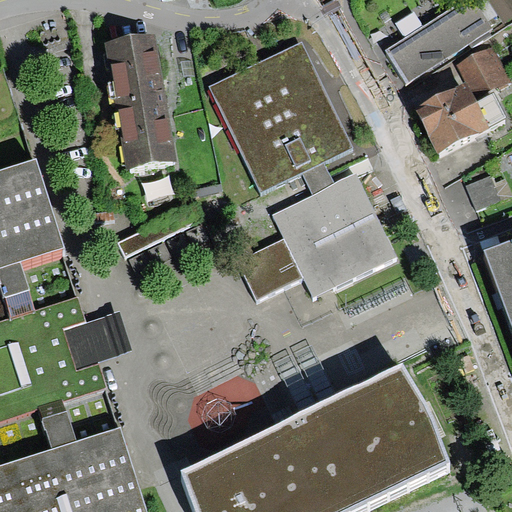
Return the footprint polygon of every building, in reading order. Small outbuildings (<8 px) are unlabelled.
[(473,0),(460,0),(389,49),(412,82),(493,28),(473,0)] [(511,0),(489,0),(505,22),(511,17),(511,0)] [(154,38),(105,47),(129,172),(177,163),(154,38)] [(306,47),(214,91),(263,192),(304,172),(324,162),(355,147),(306,47)] [(494,49),(456,70),(466,88),(473,102),(511,81),(494,49)] [(418,113),(440,156),(508,121),(495,96),(475,106),(473,102),(466,88),(418,113)] [(324,162),(304,172),(316,196),(336,187),(324,162)] [(140,511),(93,364),(126,354),(112,310),(77,322),(29,174),(0,183),(0,511),(140,511)] [(505,201),(493,174),(457,190),(470,217),(505,201)] [(304,280),(312,299),(395,260),(356,177),(336,187),(316,196),(273,216),(285,242),(304,280)] [(304,280),(285,242),(240,264),(259,303),(304,280)] [(511,247),(483,259),(511,334),(511,247)] [(323,417),(184,484),(196,511),(362,511),(448,470),(425,416),(402,378),(323,417)]
